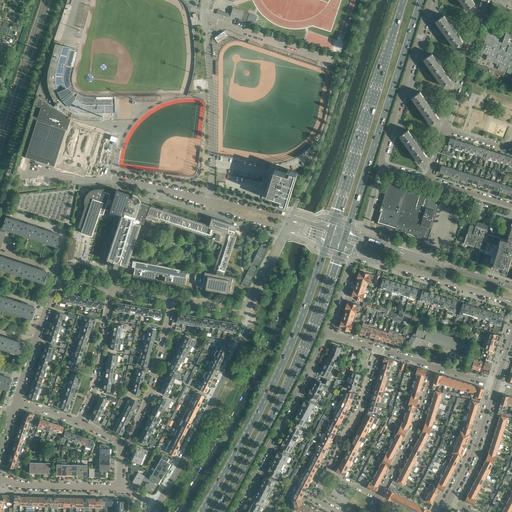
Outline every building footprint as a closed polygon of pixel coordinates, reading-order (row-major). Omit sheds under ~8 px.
[(459,0),(462,3),(467,10),(476,4),(472,0),(459,0)] [(248,13),(233,8),(230,15),(240,18),(239,21),(245,22),(248,13)] [(444,15),(436,21),(440,28),(445,35),(454,28),(449,22),(444,15)] [(445,35),(450,41),(455,48),(463,42),(459,35),(454,28),(445,35)] [(511,33),(506,31),(503,40),(497,38),(498,33),(489,30),(481,53),(488,55),(486,60),(499,65),(498,69),(511,74),(511,72),(511,33)] [(224,31),(214,38),(218,43),(227,36),(224,31)] [(71,49),(63,47),(59,62),(57,62),(56,64),(58,65),(56,73),(56,79),(56,85),(58,91),(60,94),(59,94),(60,97),(61,98),(60,99),(62,101),(63,100),(64,102),(67,104),(67,103),(69,105),(74,108),(80,111),(87,112),(115,111),(114,98),(112,99),(112,97),(109,97),(108,97),(100,97),(99,97),(96,97),(91,97),(88,97),(84,97),(82,96),(79,95),(76,93),(74,90),(72,87),(71,84),(70,81),(70,78),(70,75),(71,72),(72,66),(73,67),(74,64),(73,64),(73,63),(74,63),(76,55),(76,54),(77,52),(76,52),(77,49),(71,48),(71,49)] [(432,53),(424,59),(428,66),(433,73),(442,67),(437,60),(432,53)] [(488,68),(476,64),(474,70),(486,74),(488,68)] [(442,67),(433,73),(438,80),(443,86),(451,80),(446,73),(442,67)] [(420,92),(412,98),(417,104),(422,111),(430,105),(425,98),(420,92)] [(20,154),(19,155),(36,160),(54,166),(65,130),(65,129),(67,130),(69,121),(70,117),(69,117),(61,111),(53,106),(46,101),(38,96),(34,107),(31,118),(26,134),(21,149),(20,154)] [(430,105),(422,111),(423,112),(426,118),(431,124),(440,119),(435,112),(430,105)] [(65,130),(54,166),(83,175),(84,172),(93,175),(95,169),(106,136),(97,133),(97,131),(71,123),(69,131),(65,130)] [(409,130),(400,136),(405,142),(410,149),(418,143),(413,137),(409,130)] [(418,143),(410,149),(414,156),(419,163),(428,157),(423,150),(418,143)] [(268,193),(267,195),(279,199),(281,200),(280,203),(288,206),(298,173),(290,171),(289,174),(287,173),(275,170),(274,172),(273,177),(271,181),(271,184),(269,188),(268,193)] [(377,221),(378,223),(396,228),(395,229),(401,231),(401,230),(420,236),(420,235),(422,236),(422,237),(425,238),(426,236),(429,237),(439,204),(434,202),(437,192),(431,191),(432,191),(390,178),(380,211),(377,221)] [(233,234),(236,227),(211,218),(208,225),(204,223),(203,224),(202,223),(198,221),(197,222),(196,221),(192,219),(191,220),(190,219),(191,219),(186,217),(185,218),(184,218),(185,217),(180,215),(180,216),(179,216),(179,215),(174,213),(173,214),(173,213),(168,211),(168,212),(167,212),(168,209),(163,207),(161,210),(161,209),(156,207),(156,208),(155,208),(155,207),(150,205),(150,206),(148,206),(139,203),(140,201),(137,197),(132,194),(130,198),(127,197),(128,194),(116,190),(114,195),(103,191),(104,189),(96,189),(94,190),(91,191),(88,192),(86,195),(84,199),(84,201),(84,204),(84,206),(84,209),(78,227),(82,228),(80,233),(91,236),(99,213),(103,215),(104,209),(108,211),(107,216),(115,218),(116,213),(121,214),(106,260),(114,262),(112,267),(117,268),(119,264),(126,266),(127,264),(131,265),(131,266),(134,267),(133,275),(132,276),(133,276),(133,275),(133,274),(154,278),(154,280),(154,279),(155,275),(158,276),(159,274),(162,274),(162,275),(165,276),(164,281),(163,282),(164,282),(164,281),(164,280),(185,284),(185,285),(185,286),(185,285),(187,277),(188,277),(189,271),(159,265),(159,262),(158,262),(158,265),(132,260),(132,261),(128,261),(140,224),(133,221),(136,211),(212,236),(214,237),(213,238),(217,239),(216,241),(221,243),(212,271),(199,268),(197,271),(198,274),(196,277),(197,280),(195,283),(196,290),(202,291),(203,288),(205,288),(226,292),(232,293),(235,277),(234,277),(221,274),(235,235),(233,234)] [(10,218),(6,217),(2,228),(6,230),(6,229),(16,232),(16,233),(20,234),(24,222),(20,221),(20,220),(15,219),(10,217),(10,218)] [(465,241),(465,243),(470,244),(470,245),(479,248),(480,247),(485,249),(483,253),(491,255),(489,263),(492,264),(491,268),(507,273),(508,269),(508,268),(511,254),(511,221),(511,225),(508,240),(501,238),(497,237),(497,236),(494,235),(494,236),(490,235),(490,234),(486,233),(489,226),(477,222),(476,226),(474,226),(474,225),(470,224),(465,241)] [(27,224),(24,222),(20,234),(23,236),(24,235),(33,238),(33,239),(37,239),(41,228),(37,227),(37,226),(28,223),(27,224)] [(45,230),(41,228),(37,239),(41,241),(51,244),(50,245),(54,245),(58,234),(54,233),(55,232),(45,228),(45,230)] [(75,244),(69,243),(67,258),(73,259),(75,244)] [(258,265),(267,245),(262,243),(252,262),(258,265)] [(0,269),(3,270),(4,269),(8,271),(11,259),(8,257),(8,258),(0,255),(0,269)] [(15,260),(11,259),(8,271),(12,272),(11,273),(16,274),(16,273),(25,276),(29,265),(25,263),(25,264),(15,261),(15,260)] [(250,264),(242,285),(248,287),(256,267),(250,264)] [(33,266),(29,265),(25,276),(29,278),(29,279),(33,280),(38,282),(38,281),(42,282),(46,271),(42,269),(42,270),(32,266),(33,266)] [(358,278),(358,279),(369,282),(370,278),(372,279),(373,276),(373,275),(360,271),(359,274),(358,275),(357,277),(358,277),(357,278),(358,278)] [(381,279),(379,288),(378,289),(380,290),(381,288),(386,289),(389,280),(388,279),(387,279),(386,279),(383,278),(383,279),(381,279)] [(356,283),(356,284),(366,287),(368,282),(369,282),(358,279),(357,281),(356,283)] [(389,280),(386,289),(392,291),(395,282),(394,281),(392,280),(392,281),(389,280)] [(395,282),(392,291),(398,293),(401,284),(400,284),(400,283),(398,282),(397,283),(395,282)] [(401,284),(398,293),(404,295),(406,286),(404,285),(404,284),(402,283),(401,284)] [(354,290),(365,293),(364,292),(366,287),(356,284),(355,285),(355,286),(355,287),(355,289),(354,289),(354,290)] [(406,286),(404,295),(409,297),(412,288),(410,287),(409,286),(408,285),(407,286),(406,286)] [(412,288),(409,297),(415,298),(415,299),(417,300),(417,297),(416,296),(418,290),(418,289),(417,289),(417,288),(415,288),(414,288),(412,288)] [(365,293),(354,290),(353,290),(352,292),(353,293),(352,295),(354,296),(354,297),(362,300),(362,299),(363,299),(365,293)] [(425,302),(428,293),(428,292),(426,291),(425,292),(422,291),(422,292),(421,291),(419,297),(418,300),(419,300),(422,301),(423,301),(425,302)] [(63,293),(63,296),(61,295),(60,302),(66,303),(68,304),(68,302),(69,294),(63,293)] [(431,293),(428,293),(425,302),(431,303),(434,294),(433,293),(432,293),(431,293)] [(436,295),(434,294),(431,303),(437,305),(439,296),(440,296),(439,295),(437,295),(436,295)] [(3,296),(0,295),(0,307),(9,311),(9,312),(13,312),(17,301),(13,300),(13,299),(4,295),(3,296)] [(439,296),(437,305),(436,307),(440,308),(440,306),(443,307),(445,298),(443,297),(443,296),(441,296),(440,296),(439,296)] [(93,298),(92,306),(97,307),(96,308),(97,308),(101,309),(102,301),(99,300),(99,299),(93,298)] [(445,298),(443,307),(448,309),(451,300),(449,299),(449,298),(447,298),(446,298),(445,298)] [(451,300),(448,309),(447,313),(453,315),(453,314),(456,314),(458,307),(456,306),(457,302),(455,301),(454,300),(453,299),(452,300),(451,300)] [(21,302),(17,301),(13,312),(17,314),(17,313),(27,316),(27,317),(30,318),(34,307),(30,305),(31,304),(21,301),(21,302)] [(345,308),(345,309),(357,312),(359,306),(358,306),(359,305),(348,301),(346,305),(345,307),(345,308)] [(115,304),(114,310),(117,311),(123,313),(123,312),(124,304),(118,303),(118,304),(115,304)] [(457,314),(459,315),(462,315),(463,312),(466,313),(469,305),(466,304),(463,304),(461,308),(459,308),(457,314)] [(469,305),(466,313),(472,315),(475,307),(474,307),(475,307),(472,306),(469,305)] [(475,307),(472,315),(478,317),(480,309),(480,308),(478,307),(477,308),(475,307)] [(159,314),(160,310),(154,309),(153,318),(153,319),(159,321),(161,320),(162,314),(159,314)] [(344,314),(344,315),(354,318),(356,312),(357,313),(357,312),(345,309),(346,309),(345,311),(345,312),(344,313),(344,314)] [(480,309),(478,317),(484,318),(486,310),(483,309),(483,310),(480,309)] [(486,310),(484,318),(489,320),(492,312),(489,311),(486,310)] [(54,317),(63,320),(64,320),(66,314),(56,311),(54,317)] [(492,312),(489,320),(495,322),(498,314),(497,314),(498,313),(495,313),(492,312)] [(498,314),(495,322),(500,323),(501,324),(504,316),(503,316),(503,315),(500,314),(500,315),(498,314)] [(342,320),(353,324),(353,323),(354,318),(344,315),(343,315),(343,317),(343,318),(342,320)] [(54,317),(52,323),(60,325),(61,322),(62,322),(63,320),(54,317)] [(84,317),(81,326),(90,329),(92,325),(93,323),(91,322),(92,319),(84,317)] [(353,324),(342,320),(341,321),(340,323),(341,323),(340,326),(342,326),(341,328),(350,331),(350,330),(351,330),(353,324)] [(52,323),(51,329),(59,331),(61,326),(60,325),(52,323)] [(362,324),(360,333),(362,333),(363,334),(364,335),(365,334),(368,326),(368,325),(364,324),(363,325),(362,324)] [(406,339),(405,342),(408,342),(408,343),(414,347),(419,339),(421,336),(425,337),(425,339),(434,342),(436,342),(436,343),(454,348),(455,348),(455,349),(464,352),(467,344),(465,344),(466,342),(460,340),(460,339),(455,338),(449,336),(446,335),(440,334),(443,326),(438,325),(435,332),(429,330),(427,329),(426,329),(418,327),(416,334),(415,336),(413,335),(410,340),(406,339)] [(79,332),(80,332),(81,332),(89,335),(90,332),(89,332),(90,329),(81,326),(79,332)] [(51,329),(49,334),(56,337),(57,333),(58,333),(59,331),(51,329)] [(384,330),(384,331),(381,339),(383,340),(383,341),(385,341),(386,341),(389,332),(384,330)] [(389,332),(386,341),(387,342),(388,342),(389,342),(391,342),(394,333),(395,331),(390,330),(389,332)] [(487,331),(485,337),(486,337),(488,337),(496,340),(497,339),(498,338),(497,337),(498,335),(496,334),(497,334),(492,333),(487,331)] [(80,334),(79,338),(86,341),(88,337),(89,335),(81,332),(80,332),(79,334),(80,334)] [(49,334),(47,340),(55,343),(55,342),(56,342),(57,337),(56,337),(49,334)] [(399,335),(396,344),(397,344),(397,345),(399,345),(402,346),(404,337),(399,335)] [(9,337),(5,336),(1,348),(5,349),(5,350),(14,353),(15,352),(19,354),(22,342),(19,340),(19,341),(9,338),(9,337)] [(184,338),(183,342),(189,345),(191,342),(192,343),(193,341),(191,340),(192,340),(185,336),(184,338)] [(486,337),(484,342),(486,342),(495,345),(496,345),(496,343),(496,342),(496,340),(488,337),(486,337)] [(76,343),(77,344),(85,346),(86,344),(85,344),(86,341),(79,338),(77,338),(76,343)] [(220,348),(218,351),(225,354),(227,348),(225,347),(228,341),(220,340),(217,346),(220,348)] [(180,345),(179,347),(188,351),(188,349),(187,349),(189,345),(183,342),(181,345),(180,345)] [(486,342),(484,348),(487,349),(493,350),(494,348),(495,348),(495,347),(495,346),(495,345),(486,342)] [(77,346),(75,350),(83,352),(84,348),(85,346),(77,344),(76,343),(76,345),(77,346)] [(43,351),(52,354),(53,354),(55,348),(53,348),(53,347),(45,345),(43,351)] [(331,351),(331,352),(339,356),(339,355),(341,347),(333,345),(333,347),(332,347),(330,351),(331,351)] [(142,346),(140,352),(150,354),(151,352),(150,351),(151,348),(144,346),(142,346)] [(179,349),(177,352),(184,356),(186,352),(187,353),(188,351),(179,347),(178,349),(179,349)] [(72,355),(73,355),(81,358),(82,355),(81,355),(83,352),(75,350),(74,353),(72,353),(71,355),(72,355)] [(43,351),(41,357),(49,359),(50,355),(51,356),(52,354),(51,353),(43,351)] [(218,351),(216,356),(222,359),(225,354),(218,351)] [(142,354),(141,358),(148,360),(149,356),(150,354),(140,352),(140,354),(142,354)] [(174,358),(182,362),(183,362),(186,357),(184,356),(177,352),(176,356),(175,356),(174,358)] [(330,353),(328,356),(336,361),(339,356),(331,352),(330,353)] [(109,356),(108,360),(118,362),(119,355),(116,355),(109,353),(108,356),(109,356)] [(485,362),(482,371),(482,372),(489,374),(493,359),(494,357),(494,355),(493,355),(492,354),(488,353),(485,362)] [(73,357),(71,361),(79,364),(80,360),(81,358),(73,355),(72,355),(72,357),(73,357)] [(216,356),(213,362),(219,365),(222,359),(216,356)] [(326,362),(333,366),(336,361),(328,356),(328,357),(328,358),(327,358),(325,362),(326,362)] [(41,357),(39,362),(47,365),(48,361),(49,361),(50,359),(49,359),(41,357)] [(384,361),(383,363),(392,365),(392,364),(393,360),(384,357),(383,361),(384,361)] [(137,363),(139,364),(147,366),(147,363),(148,360),(141,358),(139,358),(137,363)] [(173,360),(172,363),(179,367),(180,363),(181,364),(182,362),(174,358),(173,360)] [(70,366),(70,367),(77,369),(78,367),(79,364),(71,361),(71,364),(70,363),(69,365),(70,366)] [(39,362),(38,368),(45,370),(46,367),(47,367),(48,365),(47,365),(39,362)] [(213,362),(210,367),(217,370),(219,365),(213,362)] [(324,363),(322,367),(330,371),(333,366),(326,362),(325,364),(324,363)] [(170,369),(178,373),(179,371),(177,370),(179,367),(172,363),(170,367),(170,366),(169,368),(170,369)] [(210,367),(207,372),(214,376),(217,370),(210,367)] [(319,372),(320,373),(319,375),(325,378),(326,379),(328,377),(330,371),(322,367),(323,367),(322,369),(321,369),(319,372)] [(38,368),(36,374),(43,376),(44,372),(45,373),(46,371),(45,370),(38,368)] [(137,370),(136,375),(143,377),(144,373),(145,373),(146,371),(137,368),(136,370),(137,370)] [(417,369),(416,373),(425,376),(427,370),(417,368),(417,369)] [(168,375),(175,378),(177,379),(179,374),(178,373),(170,369),(169,371),(170,372),(168,375)] [(205,371),(203,377),(205,378),(211,381),(214,376),(207,372),(205,371)] [(352,371),(350,377),(359,380),(360,374),(352,371)] [(0,386),(3,387),(3,388),(7,389),(11,377),(7,376),(7,375),(0,372),(0,386)] [(70,376),(69,379),(77,381),(78,378),(79,375),(72,373),(71,374),(70,373),(69,375),(70,376)] [(417,374),(416,379),(424,381),(425,376),(416,373),(416,374),(417,374)] [(36,374),(34,379),(41,382),(42,378),(43,379),(44,377),(43,376),(36,374)] [(437,374),(434,383),(439,384),(442,375),(437,374)] [(166,378),(165,380),(172,384),(175,378),(168,375),(166,378)] [(442,375),(439,384),(440,384),(440,383),(445,385),(447,377),(442,375)] [(205,378),(202,383),(209,386),(211,381),(205,378)] [(315,381),(313,384),(324,390),(325,387),(327,388),(330,382),(330,381),(326,379),(325,378),(323,382),(317,379),(316,381),(315,381)] [(34,379),(32,385),(39,388),(41,384),(42,384),(42,382),(41,382),(34,379)] [(66,384),(67,384),(75,387),(76,385),(75,384),(77,381),(69,379),(68,382),(67,382),(66,384)] [(164,382),(162,386),(169,389),(172,384),(165,380),(164,382)] [(200,387),(200,388),(206,392),(209,386),(202,383),(200,387)] [(65,390),(66,390),(73,393),(74,389),(75,387),(67,384),(66,388),(65,388),(65,390)] [(311,389),(321,395),(323,396),(324,395),(323,394),(322,393),(322,392),(324,390),(313,384),(312,387),(313,387),(312,390),(311,389)] [(32,385),(30,391),(40,394),(42,388),(39,388),(32,385)] [(131,392),(132,392),(139,394),(140,392),(139,392),(140,388),(134,386),(133,386),(132,390),(131,390),(131,392)] [(160,389),(159,391),(166,395),(167,394),(169,389),(162,386),(161,389),(160,389)] [(346,392),(344,396),(353,398),(354,397),(354,396),(354,395),(354,393),(352,392),(353,390),(347,388),(343,387),(341,390),(346,392)] [(479,387),(476,396),(481,397),(484,388),(479,387)] [(309,396),(308,398),(313,401),(314,400),(316,402),(317,400),(319,401),(320,398),(319,397),(321,395),(311,389),(309,393),(310,393),(308,395),(309,396)] [(385,392),(384,391),(375,389),(374,390),(374,391),(374,392),(374,394),(382,396),(387,398),(388,396),(384,395),(385,392)] [(63,396),(64,396),(71,399),(72,396),(73,393),(66,390),(64,394),(63,394),(63,396)] [(195,391),(192,397),(201,401),(204,396),(195,391)] [(500,403),(500,404),(498,411),(504,413),(506,405),(509,396),(503,394),(500,403)] [(63,396),(61,401),(69,404),(70,400),(70,401),(71,399),(64,396),(63,396)] [(99,399),(98,402),(104,405),(106,402),(107,402),(108,401),(108,400),(100,396),(99,399)] [(344,396),(342,400),(342,401),(350,404),(350,403),(351,403),(352,402),(352,401),(353,398),(344,396)] [(434,396),(432,401),(440,403),(442,404),(444,399),(442,398),(434,396)] [(129,401),(128,404),(134,407),(136,404),(137,404),(138,402),(130,397),(128,400),(129,401)] [(159,399),(157,403),(164,406),(165,402),(167,403),(168,401),(166,400),(159,397),(158,399),(159,399)] [(190,402),(190,403),(198,407),(201,401),(192,397),(190,402)] [(304,401),(303,405),(313,410),(314,407),(315,408),(316,405),(318,406),(318,407),(320,408),(322,405),(313,401),(308,398),(307,400),(306,399),(305,402),(304,401)] [(408,404),(408,405),(416,407),(417,402),(410,400),(407,399),(406,401),(409,402),(408,405),(408,404)] [(342,400),(339,405),(348,409),(349,408),(350,407),(349,406),(350,404),(342,401),(342,400)] [(472,400),(470,405),(478,408),(480,402),(472,400)] [(58,407),(60,407),(64,409),(67,410),(68,408),(68,407),(69,404),(61,401),(60,404),(58,407)] [(95,405),(94,407),(103,411),(104,409),(103,409),(104,405),(98,402),(96,405),(95,405)] [(155,405),(154,408),(163,412),(165,409),(163,408),(164,406),(157,403),(155,406),(155,405)] [(190,403),(188,408),(196,412),(198,407),(190,403)] [(335,408),(337,409),(345,414),(346,414),(347,412),(347,411),(348,409),(339,405),(337,403),(335,408)] [(134,407),(128,404),(126,407),(125,407),(124,408),(125,409),(132,413),(133,411),(133,410),(134,407)] [(369,405),(368,409),(369,410),(377,412),(379,407),(370,404),(370,405),(369,405)] [(301,407),(300,410),(310,415),(313,410),(303,405),(302,405),(303,405),(302,407),(301,407)] [(94,410),(92,413),(99,416),(101,413),(102,413),(103,411),(94,407),(93,409),(94,410)] [(124,408),(121,414),(129,418),(131,414),(131,415),(132,413),(125,409),(124,408)] [(153,410),(151,413),(160,418),(163,412),(154,408),(153,410)] [(188,408),(185,414),(193,418),(196,412),(188,408)] [(337,409),(334,414),(343,419),(344,418),(345,417),(344,416),(345,414),(337,409)] [(299,413),(298,415),(308,420),(309,418),(310,415),(300,410),(298,413),(299,413)] [(504,413),(498,411),(497,415),(500,415),(499,420),(506,423),(507,423),(508,420),(510,421),(511,419),(508,418),(509,417),(508,417),(503,416),(504,413)] [(30,419),(32,420),(34,415),(26,412),(25,415),(24,415),(22,420),(29,423),(30,419)] [(99,416),(92,413),(90,416),(89,418),(96,422),(96,421),(98,422),(99,420),(98,419),(99,416)] [(149,416),(148,419),(157,423),(160,418),(151,413),(150,416),(149,416)] [(366,413),(364,418),(372,422),(375,417),(368,413),(367,414),(366,413)] [(120,420),(127,424),(128,421),(127,421),(129,418),(121,414),(118,419),(120,420)] [(193,418),(185,414),(182,419),(184,419),(184,420),(190,423),(193,418)] [(334,414),(332,419),(340,423),(341,423),(342,422),(342,421),(343,419),(334,414)] [(296,422),(295,424),(300,427),(300,426),(308,430),(309,428),(307,427),(308,425),(306,424),(307,423),(306,423),(307,420),(308,421),(308,420),(298,415),(297,415),(295,419),(296,419),(295,421),(296,422)] [(427,417),(425,422),(433,425),(435,419),(427,417)] [(362,422),(362,423),(370,427),(372,422),(364,418),(365,418),(364,420),(363,420),(362,422)] [(38,426),(37,427),(43,429),(44,428),(44,427),(46,421),(40,419),(38,426)] [(126,426),(127,424),(120,420),(118,419),(115,424),(116,425),(117,425),(124,429),(125,425),(126,426)] [(146,424),(153,427),(155,428),(157,423),(148,419),(147,420),(148,421),(146,424)] [(184,420),(182,419),(180,424),(181,425),(188,428),(190,423),(184,420)] [(332,419),(329,424),(338,428),(339,428),(339,426),(340,423),(332,419)] [(31,423),(29,423),(22,420),(20,426),(28,429),(29,429),(31,423)] [(401,425),(408,428),(411,423),(403,420),(402,421),(402,422),(401,424),(401,425)] [(46,421),(44,427),(44,428),(45,429),(46,428),(50,429),(52,423),(46,421)] [(425,422),(424,427),(434,431),(435,428),(432,427),(433,425),(425,422)] [(52,423),(50,429),(49,430),(51,431),(51,430),(55,431),(57,425),(52,423)] [(359,427),(359,428),(367,432),(370,427),(362,423),(361,425),(360,425),(359,427)] [(144,427),(143,429),(151,434),(152,432),(151,431),(153,427),(146,424),(144,427)] [(291,427),(289,431),(300,436),(299,436),(301,433),(302,433),(303,431),(304,429),(300,427),(295,424),(294,426),(293,425),(292,427),(291,427)] [(329,424),(327,429),(335,433),(336,433),(337,431),(337,430),(338,428),(329,424)] [(57,425),(55,431),(55,432),(57,433),(57,432),(61,433),(63,426),(57,425)] [(111,429),(114,431),(121,435),(123,432),(122,432),(124,429),(117,425),(116,425),(113,426),(111,429)] [(181,425),(179,430),(185,434),(188,428),(181,425)] [(396,428),(399,429),(406,433),(408,428),(401,425),(400,427),(398,426),(396,428)] [(424,427),(422,432),(430,435),(431,432),(433,433),(434,431),(424,427)] [(357,432),(365,437),(367,432),(359,428),(358,430),(357,432)] [(394,433),(396,434),(403,438),(406,433),(399,429),(396,428),(394,433)] [(142,432),(140,435),(149,439),(152,434),(151,434),(143,429),(142,431),(142,432)] [(176,436),(182,439),(185,434),(179,430),(177,429),(174,435),(176,436)] [(327,429),(324,433),(333,438),(334,437),(334,436),(334,435),(335,433),(327,429)] [(456,436),(458,436),(467,440),(470,434),(460,430),(459,434),(457,433),(456,436)] [(64,439),(65,438),(68,439),(71,433),(65,431),(63,438),(62,438),(64,439)] [(288,433),(286,436),(297,441),(298,438),(300,436),(289,431),(290,431),(289,433),(288,433)] [(365,437),(357,432),(357,433),(356,435),(355,435),(354,437),(354,438),(362,442),(365,437)] [(422,432),(419,437),(427,441),(430,435),(422,432)] [(68,439),(68,440),(70,441),(70,440),(74,441),(76,435),(71,433),(68,439)] [(324,433),(322,438),(330,443),(330,442),(331,442),(332,441),(332,440),(333,438),(324,433)] [(396,434),(393,439),(401,443),(403,438),(396,434)] [(76,435),(74,441),(74,442),(76,443),(76,442),(80,443),(82,437),(76,435)] [(149,439),(140,435),(139,438),(138,438),(137,440),(144,444),(146,445),(149,439)] [(173,441),(180,444),(182,439),(176,436),(174,435),(172,440),(173,441)] [(286,439),(285,441),(294,446),(295,444),(297,441),(286,436),(285,439),(286,439)] [(454,441),(456,442),(465,445),(467,440),(458,436),(456,436),(454,441)] [(80,443),(80,444),(82,445),(82,444),(86,445),(88,439),(82,437),(80,443)] [(419,437),(417,442),(424,446),(427,441),(419,437)] [(322,438),(319,443),(328,448),(328,447),(329,447),(330,446),(329,445),(330,443),(322,438)] [(352,442),(360,447),(362,442),(354,438),(353,440),(352,442)] [(86,445),(85,447),(91,449),(94,440),(88,439),(86,445)] [(393,439),(391,444),(398,448),(401,443),(393,439)] [(168,446),(170,447),(177,450),(180,444),(173,441),(171,440),(168,446)] [(283,448),(281,450),(286,453),(288,450),(292,452),(293,449),(292,449),(294,447),(294,446),(285,441),(284,441),(282,444),(283,445),(282,447),(283,448)] [(452,446),(454,447),(463,451),(465,445),(456,442),(454,441),(452,446)] [(318,442),(315,447),(324,452),(325,453),(325,452),(326,452),(327,451),(327,450),(328,448),(319,443),(318,442)] [(349,447),(357,451),(360,447),(352,442),(352,443),(351,445),(350,445),(349,447)] [(417,442),(414,447),(422,451),(424,446),(417,442)] [(14,443),(12,449),(21,452),(23,446),(21,446),(14,443)] [(103,444),(99,444),(99,445),(99,448),(95,448),(95,453),(99,453),(111,453),(111,448),(109,448),(109,446),(103,444)] [(388,448),(388,449),(396,452),(398,448),(391,444),(389,447),(387,445),(386,447),(388,448)] [(135,448),(133,454),(144,459),(146,454),(147,454),(148,451),(136,445),(135,448)] [(168,446),(166,451),(174,455),(177,450),(170,447),(168,446)] [(451,449),(453,450),(452,452),(454,453),(461,457),(463,451),(454,447),(452,446),(451,449)] [(346,451),(347,452),(355,456),(357,451),(349,447),(348,449),(346,451)] [(414,447),(412,452),(419,456),(422,451),(414,447)] [(12,449),(10,455),(19,458),(21,452),(12,449)] [(316,449),(314,454),(322,458),(323,458),(324,456),(324,455),(325,453),(316,449)] [(388,449),(386,453),(393,457),(396,452),(388,449)] [(277,453),(276,456),(286,461),(287,459),(288,459),(290,457),(289,456),(289,454),(286,453),(281,450),(280,452),(279,451),(278,453),(277,453)] [(355,456),(347,452),(346,454),(345,454),(344,456),(344,457),(352,461),(355,456)] [(412,452),(409,457),(417,461),(419,456),(412,452)] [(489,452),(487,456),(495,459),(497,460),(497,458),(495,457),(496,455),(497,455),(497,454),(489,452)] [(382,455),(381,457),(391,462),(393,457),(386,453),(386,454),(385,456),(382,455)] [(454,453),(451,458),(458,461),(461,457),(454,453)] [(131,464),(131,465),(138,465),(139,463),(141,464),(144,459),(133,454),(130,459),(133,460),(131,464)] [(314,454),(312,458),(320,463),(321,462),(321,461),(321,460),(322,458),(314,454)] [(9,460),(17,463),(19,458),(10,455),(9,460)] [(160,458),(158,463),(167,469),(170,463),(167,461),(169,458),(160,455),(159,457),(160,458)] [(274,458),(273,461),(283,467),(285,464),(286,464),(287,462),(286,461),(276,456),(276,457),(275,459),(274,458)] [(487,456),(485,461),(493,465),(493,463),(494,461),(496,462),(497,460),(495,459),(487,456)] [(341,461),(342,462),(350,466),(352,461),(344,457),(343,459),(342,459),(341,461)] [(381,463),(388,467),(391,462),(381,457),(380,459),(382,461),(381,463)] [(409,457),(407,462),(414,465),(417,461),(409,457)] [(312,458),(309,463),(317,467),(318,467),(319,466),(319,465),(320,463),(312,458)] [(451,458),(449,463),(456,466),(458,461),(451,458)] [(272,465),(271,467),(282,472),(283,470),(282,469),(283,467),(273,461),(271,464),(272,465)] [(443,466),(446,467),(454,471),(456,466),(449,463),(445,461),(443,466)] [(493,465),(485,461),(483,466),(490,470),(493,465)] [(350,466),(342,462),(341,464),(340,464),(339,466),(339,467),(347,471),(349,467),(352,469),(353,468),(350,466)] [(407,462),(404,466),(412,470),(414,465),(407,462)] [(158,463),(155,468),(164,474),(167,469),(158,463)] [(309,463),(307,468),(315,472),(316,472),(316,471),(316,470),(317,467),(309,463)] [(381,463),(378,469),(385,472),(388,467),(381,463)] [(271,467),(270,466),(268,470),(269,470),(268,473),(269,473),(268,476),(274,479),(275,478),(280,481),(281,479),(279,478),(280,475),(281,472),(282,472),(271,467)] [(404,466),(402,471),(409,475),(412,470),(404,466)] [(490,470),(483,466),(480,471),(488,475),(490,470)] [(338,468),(336,472),(344,476),(346,472),(347,471),(339,467),(338,468)] [(444,472),(451,476),(454,471),(446,467),(445,470),(442,469),(441,471),(444,472)] [(89,468),(89,477),(106,477),(107,469),(99,468),(100,468),(100,472),(94,472),(94,468),(89,468)] [(155,468),(152,473),(160,478),(162,479),(164,474),(155,468)] [(307,468),(304,473),(312,477),(313,477),(314,475),(315,472),(307,468)] [(377,471),(376,473),(383,477),(385,472),(378,469),(376,468),(375,470),(377,471)] [(409,475),(402,471),(399,476),(407,480),(408,481),(409,479),(408,478),(409,475)] [(488,475),(480,471),(478,476),(485,480),(488,475)] [(138,472),(137,473),(132,481),(139,485),(143,480),(147,482),(145,486),(150,489),(155,482),(149,478),(138,472)] [(444,472),(441,477),(449,481),(451,476),(444,472)] [(149,478),(155,482),(157,483),(160,478),(152,473),(149,478)] [(304,473),(302,477),(310,482),(311,481),(312,480),(311,479),(312,477),(304,473)] [(371,477),(373,478),(381,482),(383,477),(376,473),(374,476),(372,475),(371,477)] [(274,479),(268,476),(267,477),(266,476),(265,479),(264,478),(263,481),(273,487),(274,484),(275,484),(276,482),(277,483),(278,481),(274,479)] [(399,476),(397,481),(404,485),(407,480),(399,476)] [(488,481),(485,480),(478,476),(476,479),(475,481),(483,484),(486,486),(488,481)] [(302,477),(299,482),(307,486),(308,486),(309,485),(309,484),(310,482),(302,477)] [(370,482),(369,482),(378,487),(381,482),(373,478),(371,477),(370,477),(369,478),(372,480),(371,482),(370,482)] [(441,477),(439,482),(446,486),(449,481),(441,477)] [(261,486),(261,487),(270,492),(273,487),(263,481),(260,485),(261,486)] [(434,485),(436,486),(436,487),(438,488),(440,489),(444,491),(445,488),(446,486),(439,482),(436,481),(434,485)] [(475,481),(473,485),(478,488),(480,489),(483,484),(475,481)] [(299,482),(297,487),(305,491),(306,491),(307,489),(307,488),(307,486),(299,482)] [(367,486),(367,487),(367,488),(368,488),(376,492),(377,488),(378,487),(369,482),(367,486)] [(432,485),(430,490),(437,494),(440,489),(438,488),(436,487),(436,486),(432,485)] [(473,485),(470,491),(477,494),(480,489),(478,488),(473,485)] [(270,492),(261,487),(259,490),(258,489),(256,493),(267,498),(270,492)] [(297,487),(295,491),(303,496),(304,495),(304,494),(304,493),(305,491),(297,487)] [(386,493),(384,496),(391,500),(391,499),(395,501),(398,493),(394,491),(388,488),(388,489),(386,493)] [(429,491),(427,495),(435,499),(437,494),(430,490),(428,489),(427,491),(429,491)] [(291,498),(293,504),(302,501),(301,499),(302,498),(303,497),(302,496),(303,496),(295,491),(291,498)] [(470,491),(468,496),(476,500),(476,499),(475,499),(477,494),(470,491)] [(255,499),(255,500),(264,505),(266,506),(267,504),(265,503),(265,501),(267,498),(256,493),(255,496),(256,497),(255,498),(255,499)] [(408,499),(398,493),(395,501),(406,506),(408,503),(406,502),(408,499)] [(0,508),(3,510),(4,509),(2,508),(3,503),(5,504),(5,502),(14,502),(14,495),(1,495),(0,498),(0,508)] [(427,495),(425,500),(431,503),(432,504),(435,499),(427,495)] [(476,500),(468,496),(465,500),(474,505),(474,504),(476,500)] [(102,499),(101,508),(102,508),(102,506),(115,506),(115,510),(123,511),(123,501),(117,501),(117,498),(102,498),(102,499)] [(420,505),(408,499),(406,502),(408,503),(406,506),(416,511),(420,505)] [(251,502),(249,506),(260,511),(261,508),(262,509),(264,505),(255,500),(254,502),(253,501),(252,503),(251,502)] [(302,501),(293,504),(295,509),(299,511),(301,511),(306,505),(305,505),(305,504),(303,503),(303,504),(302,503),(302,501)]
